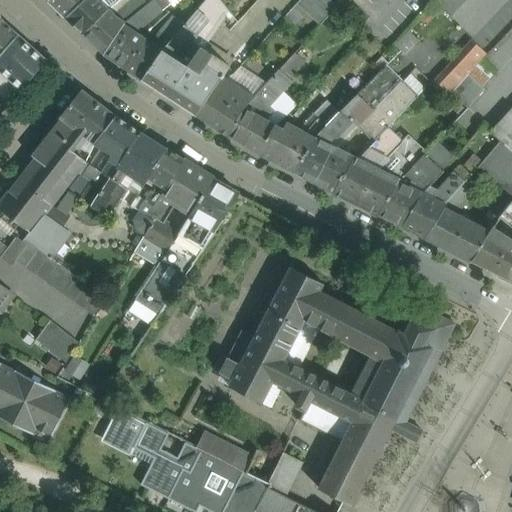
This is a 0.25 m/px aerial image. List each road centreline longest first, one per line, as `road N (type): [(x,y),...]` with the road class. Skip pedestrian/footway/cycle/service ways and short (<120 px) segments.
road 1 (residential): [(511,311),(236,167),(81,63)]
road 2 (tertiary): [(511,345),(410,511)]
road 3 (residential): [(81,63),(0,171)]
